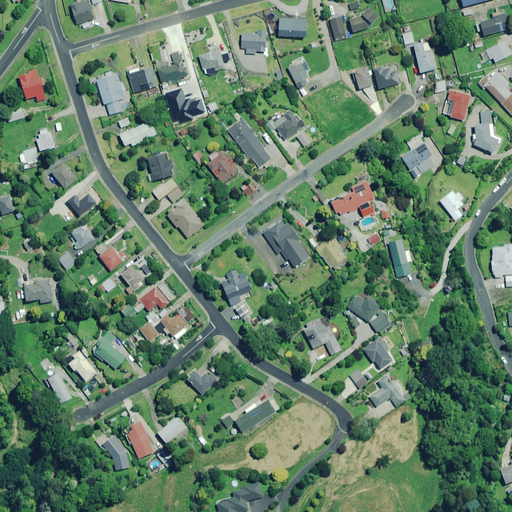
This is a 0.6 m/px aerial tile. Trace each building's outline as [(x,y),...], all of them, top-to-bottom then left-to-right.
[(91,8),(90,1),(71,6),(76,24),(100,18),(97,6),(91,8)] [(361,17),(349,19),(353,32),(367,28),(377,18),(369,9),(361,17)] [(509,29),(505,14),(474,23),(477,32),(480,31),(482,37),(509,29)] [(345,38),(340,17),(328,20),(333,41),(345,38)] [(280,19),(280,23),(278,23),(278,37),(279,37),(304,38),(305,20),(280,19)] [(265,52),(265,47),(268,48),(268,41),(266,41),(266,31),(257,31),(257,35),(242,34),(241,49),(246,49),(246,54),(256,54),(256,52),(265,52)] [(414,43),(411,33),(401,35),(404,45),(414,43)] [(431,51),(428,41),(413,45),(419,73),(435,70),(431,51)] [(511,55),(504,41),(485,51),(489,60),(492,59),(494,63),(511,55)] [(225,69),(221,51),(211,54),(199,57),(202,70),(209,68),(210,73),(225,69)] [(184,69),(179,52),(171,54),(174,65),(157,70),(162,84),(167,83),(167,85),(178,82),(177,80),(190,76),(187,68),(184,69)] [(158,86),(152,67),(139,71),(138,68),(129,71),(128,75),(134,94),(158,86)] [(301,67),(290,72),(296,85),(301,83),(307,81),(301,67)] [(372,86),(367,68),(354,72),(359,90),(372,86)] [(384,69),(383,68),(373,70),(378,90),(398,84),(395,71),(389,73),(387,68),(384,69)] [(39,79),(37,70),(28,72),(29,74),(19,77),(26,100),(36,97),(37,102),(46,99),(42,84),(43,83),(42,78),(39,79)] [(106,104),(109,115),(125,111),(125,108),(133,106),(129,92),(128,93),(125,82),(120,84),(116,71),(105,74),(106,78),(97,81),(104,105),(106,104)] [(508,85),(497,73),(489,81),(485,76),(477,84),(482,89),(484,87),(511,117),(511,95),(505,88),(508,85)] [(210,85),(207,79),(201,82),(205,89),(210,85)] [(445,92),(444,82),(435,82),(435,93),(445,92)] [(470,97),(450,91),(447,101),(446,101),(442,115),(463,121),(470,97)] [(243,106),(239,96),(234,98),(237,108),(243,106)] [(218,108),(215,103),(207,107),(210,113),(218,108)] [(24,118),(21,108),(5,113),(8,123),(24,118)] [(491,111),(479,112),(481,125),(474,125),(475,142),(473,145),(491,155),(498,141),(489,136),(488,124),(492,123),(491,111)] [(297,123),(289,112),(283,116),(284,117),(273,125),(285,141),(304,126),(300,121),(297,123)] [(130,125),(128,118),(118,122),(121,128),(130,125)] [(256,138),(242,119),(227,131),(250,161),(252,159),(259,168),(271,159),(263,149),(265,148),(257,137),(256,138)] [(149,129),(146,123),(119,136),(125,147),(131,144),(132,147),(157,135),(153,127),(149,129)] [(54,148),(49,129),(40,131),(41,135),(38,135),(39,140),(37,140),(39,151),(54,148)] [(311,142),(303,132),(296,137),(304,147),(311,142)] [(431,156),(422,143),(400,157),(409,170),(411,169),(416,177),(434,166),(429,158),(431,156)] [(39,161),(35,148),(18,153),(21,162),(27,160),(28,165),(39,161)] [(218,155),(215,152),(208,157),(211,161),(206,164),(222,185),(241,171),(225,150),(218,155)] [(206,161),(199,152),(193,156),(200,166),(206,161)] [(167,162),(165,153),(147,158),(151,174),(148,175),(150,182),(175,176),(173,168),(174,168),(172,160),(167,162)] [(465,159),(459,157),(456,164),(463,166),(465,159)] [(69,170),(64,164),(52,173),(65,190),(78,179),(70,169),(69,170)] [(178,186),(173,179),(164,186),(163,184),(152,192),(159,200),(178,186)] [(256,190),(251,182),(241,189),(247,196),(256,190)] [(374,214),(371,203),(373,202),(365,182),(348,187),(345,197),(331,203),(335,214),(338,212),(339,215),(348,212),(348,213),(356,210),(356,208),(359,207),(363,218),(374,214)] [(184,195),(178,187),(167,196),(173,203),(184,195)] [(454,195),(452,192),(439,201),(454,221),(462,216),(457,209),(462,205),(459,201),(462,199),(458,193),(454,195)] [(97,203),(89,193),(80,200),(75,195),(67,201),(80,217),(97,203)] [(15,212),(10,196),(0,198),(0,210),(2,216),(15,212)] [(205,225),(185,199),(168,212),(169,214),(167,216),(176,228),(178,227),(187,239),(205,225)] [(389,217),(387,211),(380,213),(382,219),(389,217)] [(284,226),(281,221),(263,234),(278,255),(283,251),(295,268),(310,257),(299,241),(301,240),(289,223),(284,226)] [(84,232),(82,227),(72,233),(80,248),(95,240),(89,229),(84,232)] [(380,241),(376,234),(367,239),(371,246),(380,241)] [(314,249),(321,258),(322,257),(331,268),(345,257),(342,254),(344,252),(332,236),(314,249)] [(317,245),(312,238),(309,241),(314,248),(317,245)] [(33,248),(29,240),(23,243),(27,251),(33,248)] [(403,252),(400,240),(388,243),(393,265),(397,278),(410,275),(407,263),(411,262),(408,251),(403,252)] [(111,272),(129,258),(122,249),(116,254),(111,248),(106,252),(101,245),(94,250),(100,257),(99,257),(111,272)] [(491,272),(492,272),(492,278),(501,277),(501,275),(511,274),(511,245),(501,246),(501,248),(491,248),(492,261),(490,261),(491,272)] [(76,263),(68,252),(58,260),(66,270),(76,263)] [(145,267),(140,262),(136,265),(140,271),(145,267)] [(145,284),(132,267),(121,275),(130,287),(126,290),(130,295),(145,284)] [(239,277),(236,271),(227,276),(229,280),(220,284),(231,306),(242,301),(239,296),(251,290),(243,275),(239,277)] [(97,282),(92,275),(87,278),(93,286),(97,282)] [(53,302),(50,279),(23,282),(26,302),(40,300),(40,304),(53,302)] [(116,286),(110,279),(97,289),(101,294),(106,290),(108,293),(116,286)] [(145,307),(149,311),(157,305),(161,309),(169,303),(156,287),(139,300),(136,296),(129,301),(130,304),(120,311),(128,321),(138,314),(137,313),(145,307)] [(353,297),(346,309),(369,324),(375,334),(389,326),(378,308),(380,305),(366,297),(365,300),(358,296),(353,297)] [(251,312),(246,304),(235,310),(240,318),(251,312)] [(156,316),(153,312),(146,318),(150,322),(156,316)] [(172,321),(168,315),(160,321),(165,328),(163,330),(167,335),(170,333),(176,340),(187,332),(183,328),(188,324),(181,314),(172,321)] [(328,326),(323,317),(306,325),(307,328),(303,330),(313,349),(324,343),(331,356),(340,351),(328,326)] [(159,335),(149,322),(139,330),(149,343),(159,335)] [(116,338),(108,331),(96,345),(100,348),(94,355),(102,361),(103,360),(115,370),(126,357),(111,344),(116,338)] [(76,338),(72,333),(66,338),(70,343),(76,338)] [(393,346),(387,336),(382,340),(389,349),(393,346)] [(391,362),(376,340),(362,349),(371,363),(373,362),(379,370),(391,362)] [(404,348),(399,351),(402,357),(408,353),(404,348)] [(86,358),(80,351),(73,357),(75,359),(69,365),(74,372),(76,370),(86,382),(96,373),(85,359),(86,358)] [(201,378),(195,372),(187,380),(203,396),(218,379),(209,370),(201,378)] [(58,373),(53,376),(52,375),(44,379),(49,387),(51,386),(61,404),(72,398),(58,373)] [(366,383),(360,375),(352,381),(358,390),(366,383)] [(395,406),(409,397),(406,392),(403,395),(394,381),(390,384),(386,377),(377,382),(381,389),(369,397),(376,407),(390,398),(395,406)] [(275,412),(268,400),(235,421),(242,433),(275,412)] [(186,428),(177,416),(166,424),(167,426),(158,433),(166,444),(186,428)] [(234,423),(228,416),(222,421),(227,429),(234,423)] [(151,443),(142,422),(131,427),(133,431),(124,435),(129,445),(132,444),(139,460),(156,453),(151,443)] [(115,435),(102,445),(113,458),(116,471),(131,467),(127,449),(115,435)] [(203,437),(198,441),(206,449),(211,445),(203,437)] [(163,448),(156,455),(168,469),(175,462),(163,448)] [(511,461),(510,462),(511,465),(500,470),(505,484),(511,481),(511,461)] [(261,498),(258,484),(242,488),(243,489),(233,492),(234,499),(216,504),(218,511),(245,511),(250,511),(247,502),(261,498)]
